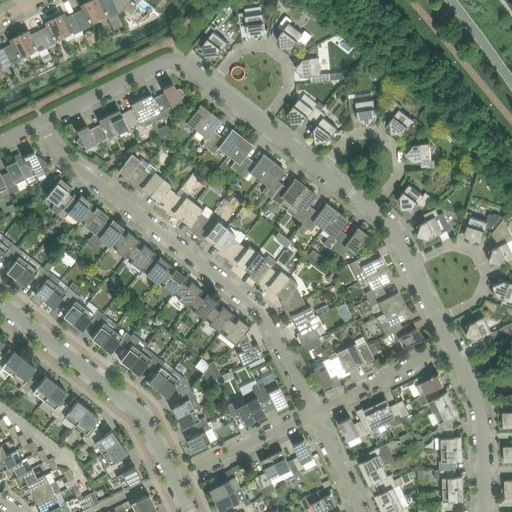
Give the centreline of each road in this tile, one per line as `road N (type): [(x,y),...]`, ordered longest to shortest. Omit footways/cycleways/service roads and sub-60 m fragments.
road 1 (residential): [(313,412),(262,315),(58,150),(41,121)]
road 2 (tertiary): [(174,477),(135,407),(0,301)]
road 3 (residential): [(211,86),(169,60),(41,121)]
road 4 (residential): [(483,511),(479,411),(449,344)]
road 5 (residential): [(436,319),(479,297),(486,276),(477,253),(447,245),(408,263)]
road 6 (residential): [(261,124),(288,89),(286,65),(264,47),(237,52),(211,86)]
road 7 (residential): [(373,209),(396,178),(396,151),(371,134),(346,139),(321,170)]
road 8 (residential): [(174,477),(313,412)]
road 9 (residential): [(313,412),(449,344)]
